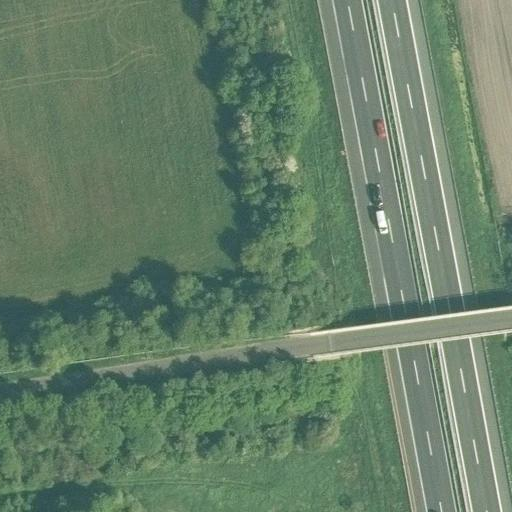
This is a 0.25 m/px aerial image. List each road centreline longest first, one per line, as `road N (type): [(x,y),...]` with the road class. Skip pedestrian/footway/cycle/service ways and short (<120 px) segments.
road 1 (motorway): [(346,0),(441,511)]
road 2 (motorway): [(485,511),(391,0)]
road 3 (unclassified): [(0,385),(511,319)]
